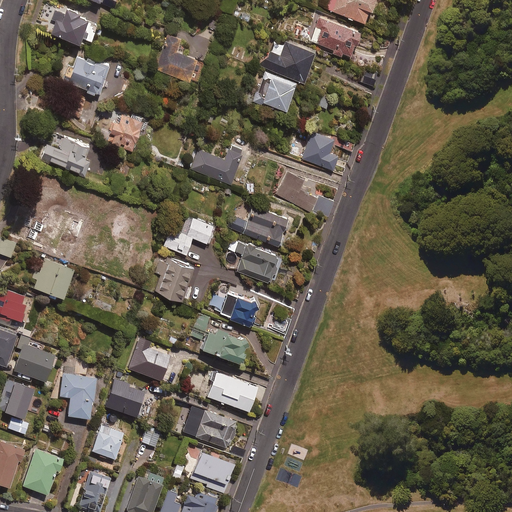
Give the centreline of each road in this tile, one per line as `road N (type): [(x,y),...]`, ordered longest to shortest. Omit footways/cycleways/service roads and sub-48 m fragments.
road 1 (residential): [(425,0),(238,511)]
road 2 (residential): [(4,0),(0,134)]
